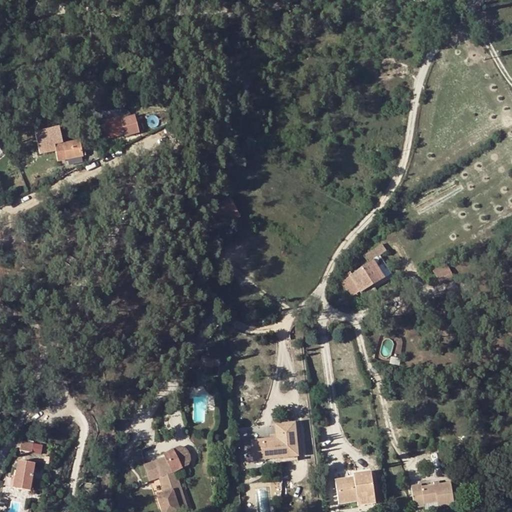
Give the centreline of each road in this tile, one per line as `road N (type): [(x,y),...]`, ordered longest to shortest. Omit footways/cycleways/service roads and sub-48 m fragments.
road 1 (residential): [(482,0),(445,28),(425,59),(397,176),(312,297),(266,328),(238,325),(222,311)]
road 2 (residential): [(0,460),(60,325),(144,185),(147,152)]
road 3 (residential): [(289,0),(243,16),(32,9),(0,17)]
road 4 (residential): [(0,217),(134,151),(147,152)]
